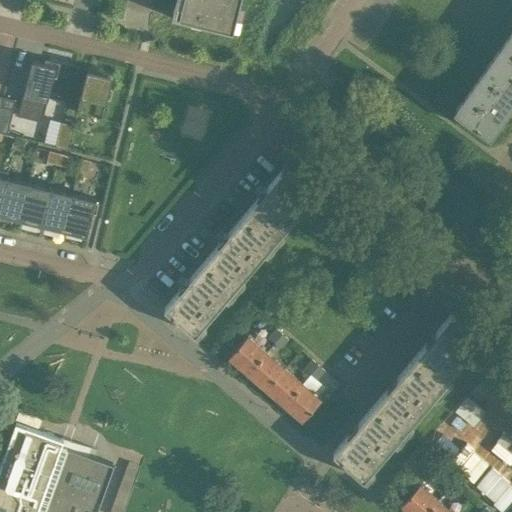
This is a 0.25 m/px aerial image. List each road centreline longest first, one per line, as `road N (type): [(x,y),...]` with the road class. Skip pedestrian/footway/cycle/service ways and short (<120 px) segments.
road 1 (residential): [(0,253),(112,282),(134,272),(274,111)]
road 2 (residential): [(274,111),(226,77),(0,22)]
road 3 (residential): [(511,314),(461,269),(365,384)]
road 4 (residential): [(274,111),(357,0)]
